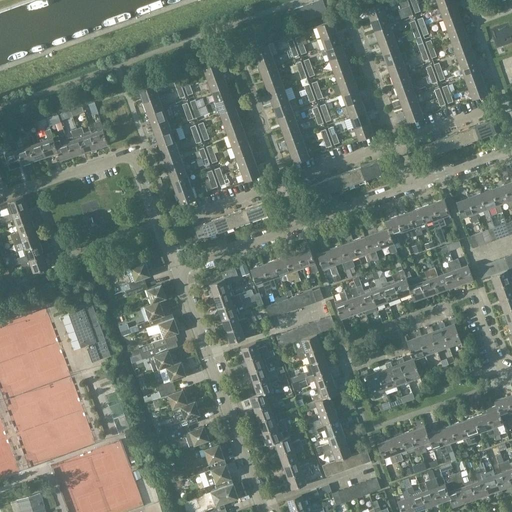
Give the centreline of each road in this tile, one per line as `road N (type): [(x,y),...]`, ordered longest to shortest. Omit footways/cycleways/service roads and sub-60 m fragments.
road 1 (residential): [(175,266),(133,152),(0,200)]
road 2 (residential): [(262,511),(175,266)]
road 3 (residential): [(175,266),(297,223)]
